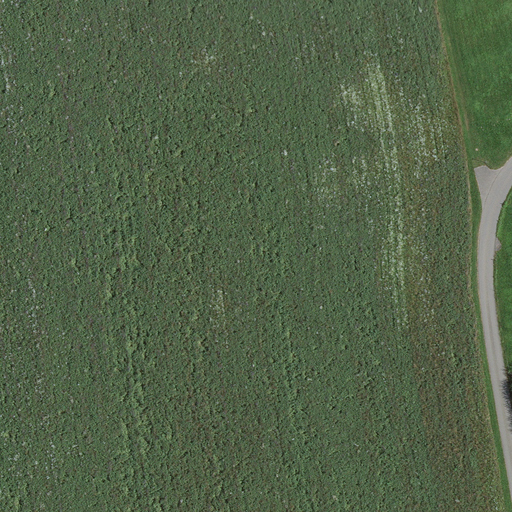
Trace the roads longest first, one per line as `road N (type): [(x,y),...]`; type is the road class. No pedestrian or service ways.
road 1 (unclassified): [(511,170),(492,211),(485,272),(511,455)]
road 2 (track): [(440,0),(496,200)]
